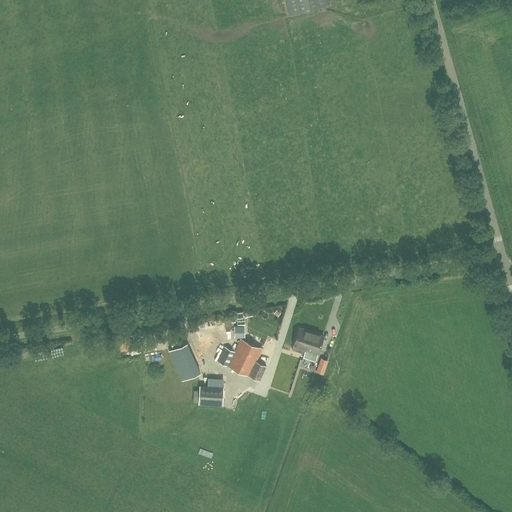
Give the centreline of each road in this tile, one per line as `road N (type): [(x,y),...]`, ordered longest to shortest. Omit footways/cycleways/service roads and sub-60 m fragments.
road 1 (unclassified): [(0,340),(464,261),(504,261)]
road 2 (unclassified): [(504,261),(430,0)]
